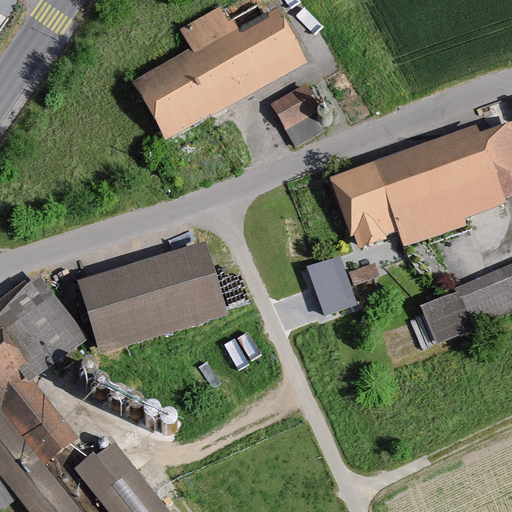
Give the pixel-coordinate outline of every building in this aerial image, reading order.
[(198,48),(137,83),(172,143),(310,62),(274,0),(238,0),(187,30),(198,48)] [(308,83),(272,104),(289,132),(325,110),(308,83)] [(484,122),(335,176),(356,235),(394,222),(408,260),(448,246),(440,224),(511,198),(511,124),(488,134),(484,122)] [(209,241),(82,282),(106,356),(233,315),(209,241)] [(327,318),(360,306),(343,257),(309,269),(327,318)] [(511,269),(421,302),(437,346),(511,319),(511,269)] [(0,306),(0,471),(31,511),(83,511),(47,465),(79,440),(35,383),(93,339),(42,274),(0,306)] [(173,511),(121,446),(79,467),(113,511),(173,511)]
